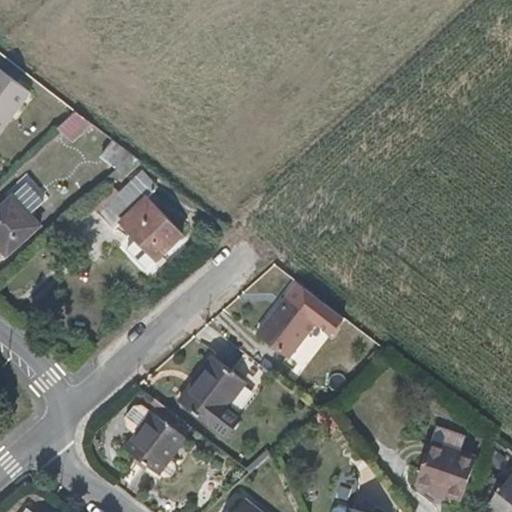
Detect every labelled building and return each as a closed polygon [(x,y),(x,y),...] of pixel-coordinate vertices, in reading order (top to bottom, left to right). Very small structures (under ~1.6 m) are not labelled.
[(0,131),(29,91),(0,69),(0,131)] [(79,107),(60,125),(75,141),(94,124),(79,107)] [(158,257),(180,236),(181,236),(148,200),(161,187),(143,170),(99,211),(116,230),(124,222),(140,238),(158,257)] [(14,196),(0,208),(0,244),(8,253),(39,225),(14,196)] [(190,247),(180,236),(158,257),(169,268),(190,247)] [(147,267),(158,257),(140,238),(129,248),(147,267)] [(0,244),(0,257),(2,260),(8,253),(0,244)] [(317,322),(286,298),(259,332),(291,356),(317,322)] [(258,388),(270,373),(244,353),(232,369),(215,356),(183,400),(231,436),(245,415),(229,403),(248,380),(258,388)] [(187,436),(155,412),(128,448),(160,471),(165,474),(171,474),(177,467),(176,461),(171,457),(187,436)] [(465,435),(438,425),(419,483),(463,499),(477,455),(461,449),(465,435)] [(511,511),(511,475),(485,510),(487,511),(511,511)] [(259,511),(244,501),(235,511),(259,511)]
